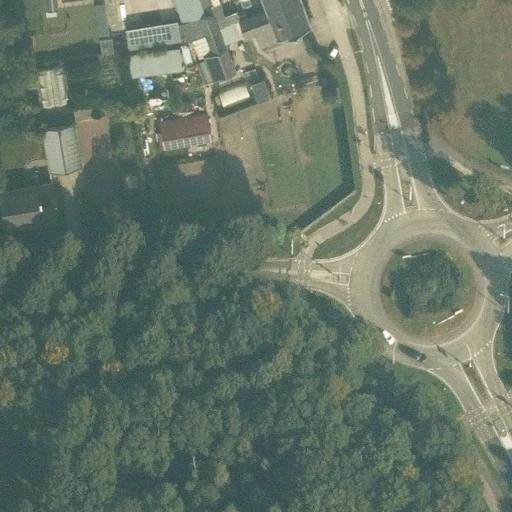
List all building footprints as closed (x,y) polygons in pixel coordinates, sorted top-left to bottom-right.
[(38,0),(40,10),(58,8),(56,0),(38,0)] [(107,0),(95,2),(100,33),(117,30),(111,0),(107,0)] [(199,0),(178,8),(182,19),(204,12),(202,7),(210,5),(213,3),(212,0),(199,0)] [(276,33),(310,20),(302,0),(288,0),(267,9),(239,19),(239,20),(244,32),(244,34),(253,31),(253,32),(273,24),(276,33)] [(263,0),(267,9),(288,0),(263,0)] [(213,3),(210,5),(213,13),(215,12),(222,9),(220,1),(213,3)] [(219,28),(219,27),(213,13),(210,5),(202,7),(204,12),(182,19),(179,20),(182,40),(195,37),(195,36),(204,34),(219,28)] [(179,20),(160,23),(164,43),(182,40),(179,20)] [(213,79),(235,71),(219,28),(204,34),(211,52),(204,55),(213,79)] [(128,52),(132,74),(184,65),(181,44),(128,52)] [(39,103),(65,101),(61,63),(35,66),(39,103)] [(206,111),(159,120),(164,147),(195,141),(209,139),(211,139),(206,111)] [(51,169),(81,165),(74,122),(44,126),(51,169)] [(58,218),(54,181),(1,190),(7,227),(22,224),(21,219),(56,213),(57,218),(58,218)]
